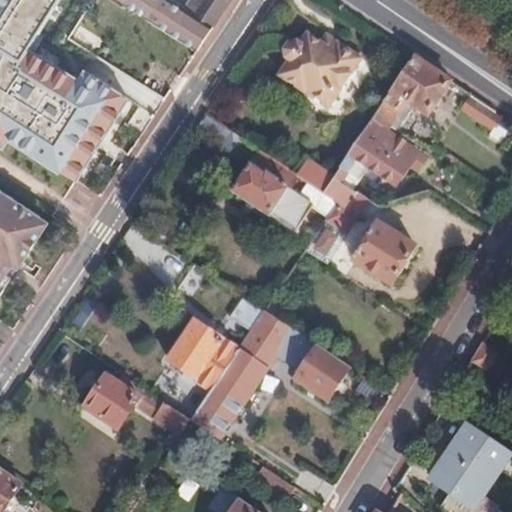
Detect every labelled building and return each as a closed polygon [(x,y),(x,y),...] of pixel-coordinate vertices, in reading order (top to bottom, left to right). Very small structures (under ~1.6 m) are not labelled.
[(0,0),(0,148),(63,194),(90,212),(152,120),(28,46),(59,0),(0,0)] [(123,0),(198,48),(228,0),(123,0)] [(289,60),(279,74),(327,107),(360,58),(339,43),(333,49),(308,32),(301,43),(297,41),(289,44),(285,49),(285,58),(289,60)] [(372,123),(386,131),(390,127),(401,111),(399,108),(404,101),(414,108),(411,114),(422,121),(427,115),(428,116),(451,84),(415,59),(378,114),(372,123)] [(232,87),(222,117),(241,123),(250,93),(232,87)] [(491,110),(471,97),(461,112),(481,124),(491,110)] [(363,136),(410,168),(419,174),(432,155),(421,147),(417,153),(386,131),(372,123),(363,136)] [(360,140),(334,180),(343,186),(358,164),(395,190),(410,168),(363,136),(360,140)] [(299,177),(261,152),(234,193),(269,217),(271,216),(297,233),(314,208),(290,191),(299,177)] [(346,206),(354,194),(343,186),(334,180),(324,194),(337,203),(343,207),(346,206)] [(0,291),(6,283),(4,273),(2,269),(7,261),(13,260),(19,258),(21,260),(42,227),(34,221),(40,212),(0,186),(0,291)] [(312,241),(306,250),(329,265),(372,201),(357,191),(354,194),(346,206),(343,207),(337,203),(312,241)] [(34,221),(42,227),(48,218),(40,212),(34,221)] [(379,223),(354,261),(373,272),(392,286),(416,248),(379,223)] [(2,269),(4,273),(13,260),(7,261),(2,269)] [(264,312),(254,305),(240,327),(250,334),(264,312)] [(264,312),(250,334),(238,351),(267,371),(271,365),(293,332),(264,312)] [(198,381),(212,390),(238,351),(228,344),(197,323),(170,361),(198,381)] [(483,344),(474,358),(487,368),(496,354),(483,344)] [(318,348),(295,381),(328,403),(350,371),(318,348)] [(212,390),(241,410),(267,371),(238,351),(212,390)] [(124,376),(117,385),(139,400),(146,390),(124,376)] [(139,400),(117,385),(106,378),(86,408),(118,430),(135,407),(139,400)] [(328,403),(295,381),(284,398),(317,420),(328,403)] [(139,400),(135,407),(155,421),(167,404),(146,390),(139,400)] [(212,390),(191,421),(221,440),(241,410),(212,390)] [(180,438),(191,421),(178,411),(167,404),(155,421),(180,438)] [(439,476),(435,485),(451,495),(443,509),(448,511),(496,511),(500,507),(483,496),(485,492),(487,493),(498,477),(495,474),(508,453),(469,428),(449,462),(441,466),(439,470),(439,476)] [(274,476),(263,468),(253,483),(284,505),(295,489),(287,484),(283,492),(269,483),(274,476)] [(0,471),(0,511),(2,511),(20,486),(0,471)] [(283,492),(287,484),(274,476),(269,483),(283,492)] [(211,511),(233,511),(238,504),(221,493),(209,510),(211,511)]
